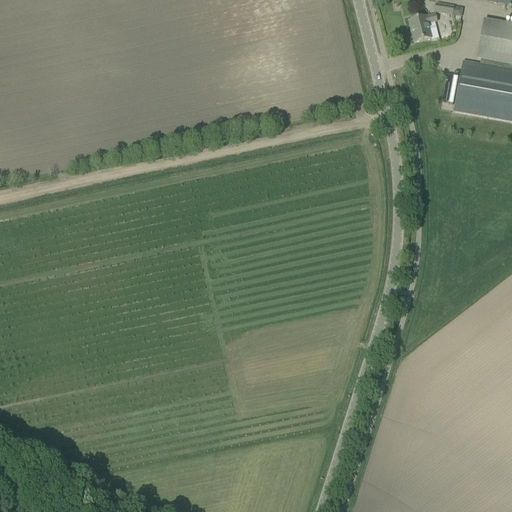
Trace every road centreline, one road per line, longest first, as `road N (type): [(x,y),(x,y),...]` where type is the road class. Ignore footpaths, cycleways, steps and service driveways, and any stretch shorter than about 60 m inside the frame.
road 1 (tertiary): [(320,511),(388,319),(399,250),(394,152),(359,0)]
road 2 (track): [(0,198),(387,119)]
